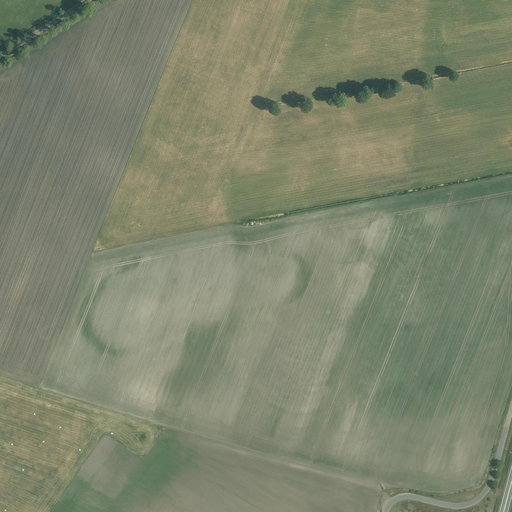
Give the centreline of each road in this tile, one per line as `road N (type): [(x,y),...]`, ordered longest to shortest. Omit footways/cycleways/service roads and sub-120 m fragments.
road 1 (track): [(389,503),(380,489),(0,378)]
road 2 (unclassified): [(511,407),(491,481),(476,500),(452,505),(402,495),(385,511)]
